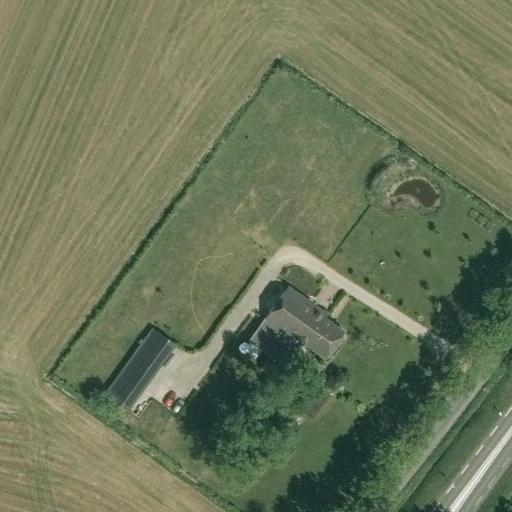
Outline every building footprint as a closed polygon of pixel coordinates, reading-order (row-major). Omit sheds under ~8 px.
[(325,242),(382,153),(361,139),(304,228),(325,242)] [(215,353),(264,256),(216,233),(168,330),(215,353)] [(264,320),(264,321),(262,324),(251,338),(279,361),(292,345),(289,343),(291,340),(294,336),(325,358),(344,332),(325,319),(328,315),(288,286),(264,320)] [(130,330),(143,305),(124,294),(110,319),(130,330)] [(159,324),(129,365),(118,357),(111,367),(122,375),(110,391),(132,406),(180,340),(159,324)]
